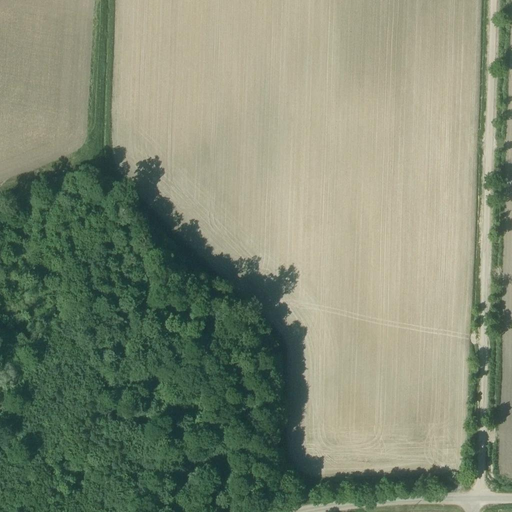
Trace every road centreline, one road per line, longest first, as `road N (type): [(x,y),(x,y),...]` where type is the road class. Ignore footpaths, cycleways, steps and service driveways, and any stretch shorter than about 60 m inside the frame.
road 1 (track): [(479,498),(494,0)]
road 2 (unclassified): [(309,511),(472,498)]
